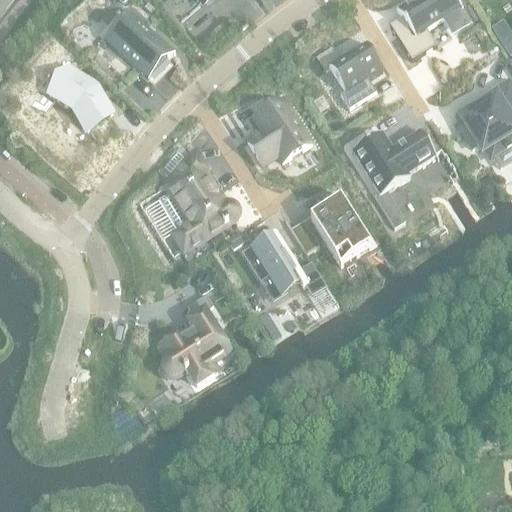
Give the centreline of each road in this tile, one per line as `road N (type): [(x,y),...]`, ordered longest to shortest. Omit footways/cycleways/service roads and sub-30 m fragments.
road 1 (residential): [(59,249),(195,97)]
road 2 (residential): [(59,249),(75,273),(79,302),(55,406),(57,437)]
road 3 (residential): [(195,97),(313,0)]
road 4 (residential): [(264,209),(195,97)]
road 5 (residential): [(418,110),(352,0)]
